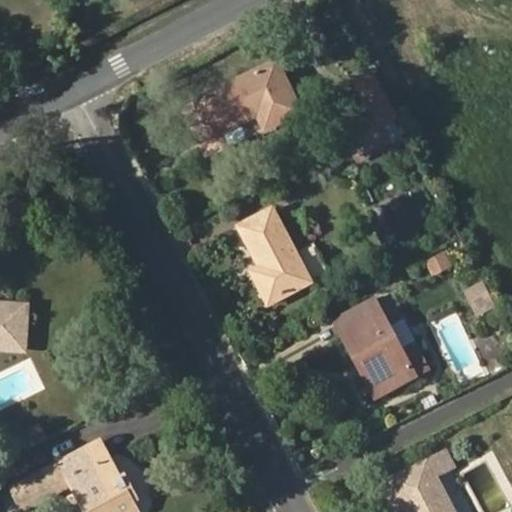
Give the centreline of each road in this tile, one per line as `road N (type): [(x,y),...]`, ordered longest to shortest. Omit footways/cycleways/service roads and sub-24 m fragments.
road 1 (residential): [(300,511),(80,88)]
road 2 (tertiary): [(80,88),(244,0)]
